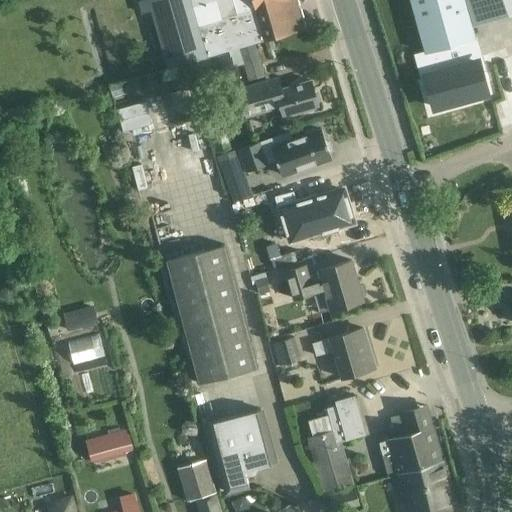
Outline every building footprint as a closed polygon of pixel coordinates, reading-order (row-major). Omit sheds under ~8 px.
[(167,69),(228,51),(242,47),(254,44),(304,29),(295,0),(144,0),(138,2),(141,13),(150,11),(167,69)] [(511,0),(409,0),(424,52),(425,52),(427,59),(445,54),(443,47),(475,38),(471,25),(511,11),(511,0)] [(273,41),(265,44),(267,52),(276,50),(273,41)] [(263,75),(254,44),(242,47),(228,51),(229,55),(209,60),(212,73),(244,64),(248,79),(263,75)] [(435,76),(429,77),(433,105),(482,97),(476,52),(450,55),(450,64),(434,65),(435,76)] [(280,106),(283,117),(318,107),(310,80),(276,91),(276,93),(265,96),(261,83),(238,89),(246,116),(280,106)] [(119,84),(109,88),(113,97),(123,94),(119,84)] [(146,101),(117,109),(124,132),(131,130),(140,127),(152,124),(146,101)] [(225,124),(208,128),(215,152),(231,148),(225,124)] [(281,174),(331,157),(330,154),(332,150),(329,141),(325,140),(321,130),(317,131),(313,128),(305,131),(302,136),(291,139),(289,131),(259,142),(259,141),(238,149),(245,170),(276,159),(281,174)] [(244,172),(236,149),(215,156),(224,180),(244,172)] [(324,238),(338,234),(335,227),(352,222),(342,190),(316,198),(316,195),(295,201),(291,184),(271,190),(276,206),(281,204),(292,240),(322,231),(324,238)] [(197,384),(257,368),(224,245),(165,260),(197,384)] [(351,260),(318,270),(319,273),(307,277),(304,266),(285,271),(292,296),(325,286),(332,309),(362,300),(351,260)] [(147,299),(140,307),(141,314),(145,317),(152,317),(159,308),(157,302),(153,299),(147,299)] [(83,308),(63,313),(68,331),(87,326),(83,308)] [(271,327),(266,332),(268,338),(275,339),(279,334),(277,328),(271,327)] [(341,378),(374,368),(362,328),(329,338),(312,343),(315,356),(333,350),(341,378)] [(67,342),(74,364),(105,355),(99,333),(67,342)] [(294,337),(273,343),(279,365),(300,358),(294,337)] [(211,414),(206,390),(195,393),(201,416),(211,414)] [(312,436),(306,438),(314,466),(322,493),(354,484),(347,462),(341,441),(365,434),(354,396),(335,401),(336,405),(326,408),(328,415),(308,421),(312,436)] [(388,434),(389,438),(386,439),(387,440),(379,443),(387,474),(440,458),(425,406),(399,413),(400,414),(390,417),(394,433),(388,434)] [(255,468),(274,463),(260,409),(208,422),(226,492),(248,487),(245,475),(253,473),(256,469),(255,468)] [(131,453),(126,430),(86,440),(92,463),(131,453)] [(452,511),(452,501),(440,458),(387,474),(388,477),(397,474),(407,511),(452,511)] [(205,459),(177,468),(187,501),(215,492),(205,459)] [(373,488),(376,501),(394,497),(390,483),(373,488)] [(354,489),(329,496),(333,511),(359,504),(354,489)] [(54,505),(47,507),(48,511),(77,511),(73,495),(53,500),(54,505)] [(219,511),(215,495),(198,500),(200,511),(219,511)] [(137,511),(135,500),(122,503),(123,510),(115,511),(137,511)]
